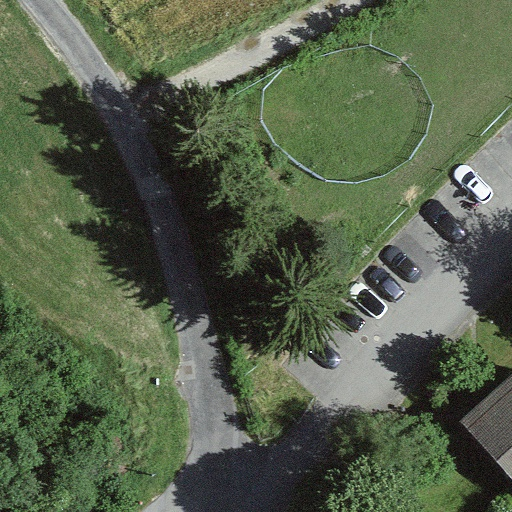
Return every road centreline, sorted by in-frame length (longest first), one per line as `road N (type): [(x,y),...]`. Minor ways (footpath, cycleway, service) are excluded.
road 1 (unclassified): [(193,511),(215,465),(213,385),(132,126),(41,0)]
road 2 (track): [(132,126),(360,0)]
